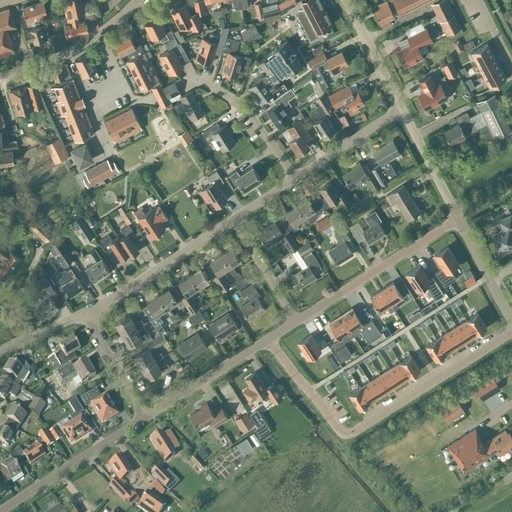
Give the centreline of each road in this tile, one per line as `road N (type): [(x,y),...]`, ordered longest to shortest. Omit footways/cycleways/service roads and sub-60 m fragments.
road 1 (residential): [(266,340),(335,426),(350,433),(511,331)]
road 2 (residential): [(297,320),(455,218)]
road 3 (residential): [(88,312),(233,218)]
road 4 (residential): [(0,507),(144,419)]
road 5 (residential): [(0,78),(96,35),(138,0)]
road 6 (residential): [(144,419),(266,340)]
road 7 (residential): [(291,181),(240,109),(192,81)]
road 8 (residential): [(291,181),(400,111)]
road 9 (residential): [(400,111),(344,0)]
road 10 (residential): [(144,419),(88,312)]
road 11 (residential): [(297,320),(233,218)]
road 12 (residential): [(455,218),(400,111)]
